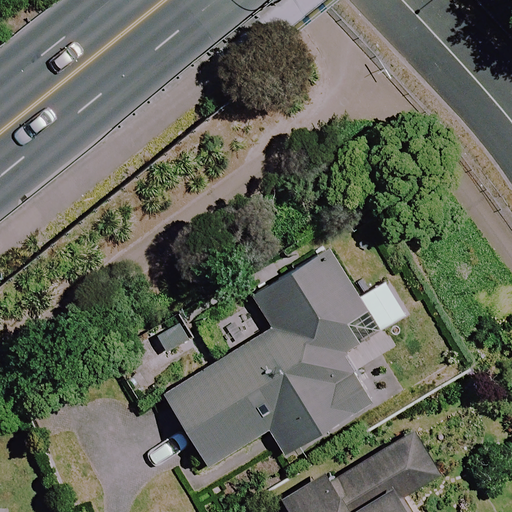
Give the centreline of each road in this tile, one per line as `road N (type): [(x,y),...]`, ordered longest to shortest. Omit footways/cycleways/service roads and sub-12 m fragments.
road 1 (primary): [(221,0),(0,180)]
road 2 (residential): [(399,0),(511,123)]
road 3 (primary): [(0,89),(111,0)]
